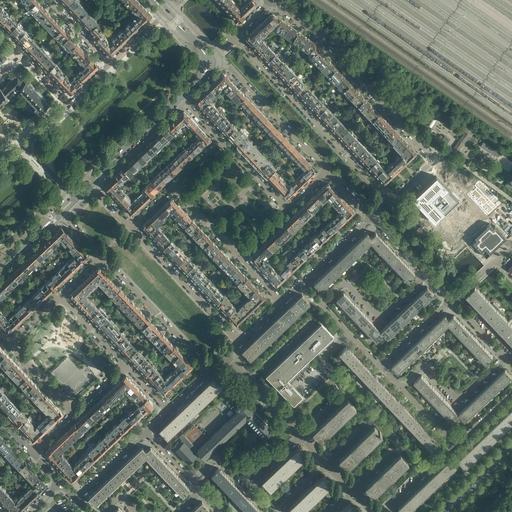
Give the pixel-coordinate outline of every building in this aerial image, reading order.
[(35,0),(30,0),(26,4),(26,5),(33,12),(40,5),(35,0)] [(83,7),(75,0),(74,0),(68,6),(75,14),(83,7)] [(144,8),(137,0),(130,7),(131,8),(131,9),(133,11),(134,11),(134,12),(135,12),(137,14),(138,13),(138,14),(144,8)] [(231,16),(240,7),(232,0),(231,0),(223,8),(231,16)] [(245,14),(250,9),(253,6),(254,6),(255,5),(256,4),(252,0),(245,0),(248,2),(241,9),(240,7),(231,16),(233,18),(234,18),(233,19),(234,19),(234,20),(235,21),(236,21),(237,22),(238,21),(238,22),(245,15),(245,14)] [(48,13),(40,5),(33,12),(40,20),(48,13)] [(90,15),(83,7),(75,14),(83,22),(90,15)] [(153,15),(148,11),(144,8),(138,14),(140,15),(146,21),(146,22),(147,22),(147,20),(153,15)] [(0,20),(2,23),(10,16),(6,12),(0,16),(0,20)] [(55,20),(48,13),(40,20),(47,28),(55,20)] [(275,28),(281,20),(272,14),(271,14),(267,17),(274,24),(276,26),(275,27),(275,28)] [(98,23),(90,15),(83,22),(91,30),(97,24),(98,23)] [(138,29),(146,22),(146,21),(140,15),(136,18),(135,18),(134,18),(133,19),(134,20),(132,22),(138,29)] [(17,24),(10,16),(2,23),(10,31),(17,24)] [(276,26),(274,24),(267,17),(260,25),(267,33),(270,30),(269,29),(273,26),(275,27),(276,26)] [(62,28),(55,20),(47,28),(55,35),(62,28)] [(284,34),(290,26),(281,20),(275,28),(278,30),(277,31),(281,33),(281,32),(284,34)] [(131,36),(138,29),(132,22),(130,24),(129,23),(126,26),(126,27),(124,29),(131,36)] [(25,32),(17,24),(10,31),(17,39),(25,32)] [(103,33),(101,31),(102,31),(102,30),(100,29),(101,28),(97,24),(91,30),(94,34),(93,34),(94,36),(92,37),(95,41),(102,34),(103,33)] [(267,33),(260,25),(252,32),(258,39),(259,39),(260,39),(264,34),(265,35),(267,33)] [(292,40),(298,32),(290,26),(284,34),(292,40)] [(69,36),(62,28),(55,35),(62,43),(69,36)] [(123,43),(131,36),(124,29),(122,31),(121,30),(118,33),(119,34),(117,36),(123,43)] [(32,40),(25,32),(17,39),(25,47),(32,40)] [(258,39),(252,32),(246,38),(251,43),(251,44),(253,46),(260,39),(259,39),(258,39)] [(301,46),(307,38),(298,32),(292,40),(301,46)] [(108,41),(107,40),(107,38),(106,37),(106,36),(105,35),(104,36),(102,34),(95,41),(102,48),(108,42),(108,41)] [(77,43),(69,36),(62,43),(69,51),(70,50),(77,43)] [(116,50),(123,43),(117,36),(114,38),(114,37),(112,38),(112,40),(113,40),(109,44),(116,50)] [(310,52),(316,44),(307,38),(301,46),(310,52)] [(267,46),(265,44),(266,44),(263,40),(262,41),(260,39),(253,46),(260,53),(267,46)] [(40,48),(32,40),(25,47),(33,55),(40,48)] [(116,50),(109,44),(108,42),(102,48),(110,56),(116,50)] [(84,51),(77,43),(70,50),(72,52),(71,53),(74,56),(75,56),(77,58),(84,51)] [(321,53),(317,48),(318,45),(316,44),(310,52),(309,53),(310,55),(310,56),(314,60),(321,53)] [(274,54),(272,52),(273,51),(270,48),(269,49),(267,46),(260,53),(267,61),(274,54)] [(48,56),(40,48),(33,55),(40,63),(48,56)] [(91,59),(84,51),(77,58),(79,60),(78,61),(81,64),(82,63),(84,65),(91,59)] [(329,60),(321,53),(314,60),(321,68),(329,60)] [(282,62),(280,59),(277,56),(276,56),(274,54),(267,61),(274,69),(282,62)] [(55,64),(48,56),(40,63),(48,71),(55,64)] [(99,66),(91,59),(84,65),(86,66),(92,73),(99,66)] [(336,68),(329,60),(321,68),(328,75),(336,68)] [(289,69),(287,67),(288,66),(285,63),(284,64),(282,62),(274,69),(281,76),(289,69)] [(62,72),(60,70),(61,69),(58,66),(57,66),(55,64),(48,71),(55,79),(62,72)] [(84,80),(92,73),(86,66),(82,70),(81,69),(80,69),(79,70),(80,71),(78,73),(84,80)] [(343,76),(336,68),(328,75),(335,83),(336,82),(343,76)] [(296,77),(289,69),(281,76),(289,84),(296,77)] [(69,79),(68,77),(68,76),(65,73),(64,74),(62,72),(55,79),(62,86),(69,79)] [(77,87),(84,80),(78,73),(75,75),(75,74),(73,75),(73,77),(74,77),(70,81),(77,87)] [(0,105),(6,99),(7,101),(19,89),(23,85),(21,83),(24,81),(18,74),(8,84),(7,84),(3,88),(2,87),(1,86),(2,85),(1,85),(0,85),(0,105)] [(231,81),(228,78),(229,78),(227,77),(224,74),(222,74),(220,76),(219,76),(218,77),(218,78),(216,80),(223,86),(224,88),(231,81)] [(350,83),(343,76),(336,82),(338,84),(337,85),(341,88),(343,90),(350,83)] [(304,84),(296,77),(289,84),(296,92),(304,84)] [(77,87),(70,81),(69,80),(69,79),(62,86),(70,94),(77,87)] [(221,88),(223,86),(216,80),(209,87),(216,95),(218,93),(217,92),(219,90),(220,91),(221,90),(221,89),(221,88)] [(36,88),(34,86),(34,85),(30,81),(27,83),(26,82),(25,82),(24,81),(21,83),(23,85),(19,89),(25,95),(30,90),(33,93),(36,91),(34,90),(36,88)] [(238,89),(231,81),(224,88),(226,90),(225,91),(227,92),(227,91),(229,94),(230,96),(238,89)] [(358,91),(350,83),(343,90),(345,92),(345,93),(348,96),(349,95),(351,97),(358,91)] [(311,92),(304,84),(296,92),(303,99),(311,92)] [(216,95),(209,87),(201,94),(207,101),(210,99),(211,99),(213,98),(212,97),(214,96),(216,95)] [(44,109),(49,104),(45,100),(46,99),(36,88),(34,90),(36,91),(33,93),(30,90),(25,95),(36,107),(24,119),(26,122),(37,112),(39,114),(44,109)] [(245,96),(238,89),(230,96),(232,98),(233,97),(235,99),(234,100),(235,101),(236,101),(238,103),(239,103),(245,96)] [(365,98),(358,91),(351,97),(353,100),(352,100),(355,104),(356,103),(358,105),(365,98)] [(318,100),(311,92),(303,99),(310,107),(318,100)] [(209,102),(207,101),(201,94),(199,96),(197,97),(198,97),(195,100),(195,101),(202,108),(209,102)] [(244,108),(251,102),(245,96),(239,103),(244,108)] [(372,106),(365,98),(358,105),(360,107),(359,108),(362,111),(363,111),(365,113),(372,106)] [(325,107),(318,100),(310,107),(318,114),(325,107)] [(209,116),(217,109),(215,107),(214,108),(212,106),(213,105),(212,103),(211,104),(209,102),(202,108),(209,116)] [(250,114),(256,108),(251,102),(244,108),(250,114)] [(379,114),(372,106),(365,113),(367,115),(366,116),(370,119),(370,118),(372,120),(379,114)] [(333,115),(325,107),(318,114),(325,122),(333,115)] [(255,120),(262,114),(256,108),(250,114),(255,120)] [(223,117),(221,115),(222,114),(220,112),(219,113),(217,111),(218,110),(217,109),(209,116),(216,124),(223,117)] [(454,120),(437,110),(436,112),(436,113),(434,116),(438,119),(437,120),(447,126),(450,120),(452,122),(454,120)] [(197,126),(191,119),(183,111),(179,116),(186,123),(185,123),(191,129),(192,131),(197,126)] [(261,126),(267,120),(262,114),(255,120),(261,126)] [(387,121),(379,114),(372,120),(374,123),(377,127),(378,126),(380,128),(387,121)] [(340,122),(333,115),(325,122),(332,130),(340,122)] [(179,116),(175,120),(174,120),(181,126),(183,124),(183,125),(185,123),(186,123),(179,116)] [(231,125),(228,122),(230,121),(226,118),(225,119),(223,117),(216,124),(223,131),(231,125)] [(431,128),(436,120),(433,118),(428,125),(431,128)] [(181,126),(174,120),(175,120),(174,119),(170,124),(177,131),(179,129),(178,128),(181,126)] [(266,132),(273,125),(267,120),(261,126),(266,132)] [(394,129),(387,121),(380,128),(382,130),(381,131),(384,134),(385,133),(387,136),(394,129)] [(347,130),(340,122),(332,130),(339,137),(347,130)] [(177,131),(170,124),(165,128),(166,128),(172,135),(174,133),(175,134),(177,131)] [(238,132),(236,130),(237,129),(234,126),(233,127),(231,125),(223,131),(231,139),(238,132)] [(272,137),(278,131),(273,125),(266,132),(272,137)] [(211,140),(204,132),(197,126),(192,131),(193,132),(199,137),(206,144),(211,140)] [(166,128),(162,132),(169,140),(171,138),(170,137),(172,135),(166,128)] [(401,137),(394,129),(387,136),(389,138),(388,138),(391,142),(392,141),(394,143),(401,137)] [(354,138),(347,130),(339,137),(347,145),(354,138)] [(277,143),(284,137),(278,131),(272,137),(277,143)] [(463,145),(468,137),(470,135),(468,134),(465,131),(465,132),(461,137),(453,149),(458,152),(463,145)] [(169,140),(162,132),(160,134),(159,134),(158,135),(158,136),(157,137),(163,143),(165,141),(166,142),(169,140)] [(245,140),(243,138),(244,137),(241,133),(240,134),(238,132),(231,139),(238,147),(245,140)] [(163,143),(157,137),(156,137),(155,138),(155,139),(153,141),(160,148),(162,146),(161,145),(163,143)] [(206,144),(199,137),(197,139),(198,140),(195,142),(202,148),(203,148),(204,147),(204,146),(206,144)] [(283,149),(289,143),(284,137),(277,143),(283,149)] [(408,144),(401,137),(394,143),(396,145),(395,146),(399,149),(401,151),(408,144)] [(362,145),(354,138),(347,145),(354,152),(362,145)] [(252,147),(250,145),(251,144),(248,141),(247,142),(245,140),(238,147),(245,154),(252,147)] [(160,148),(153,141),(151,142),(150,143),(149,144),(149,145),(155,151),(157,149),(158,150),(160,148)] [(202,148),(195,142),(193,144),(193,143),(190,145),(191,146),(197,152),(199,150),(200,151),(201,149),(202,148)] [(483,142),(481,145),(493,154),(494,154),(496,151),(483,142)] [(288,155),(295,149),(289,143),(283,149),(288,155)] [(416,154),(416,153),(408,144),(401,151),(403,153),(402,155),(408,162),(416,154)] [(155,151),(149,145),(148,145),(147,145),(146,146),(146,147),(144,149),(151,157),(154,154),(153,153),(155,151)] [(369,153),(362,145),(354,152),(361,160),(369,153)] [(197,152),(191,146),(189,148),(188,147),(186,149),(193,156),(195,155),(197,154),(197,153),(197,152)] [(260,155),(257,153),(258,152),(255,149),(254,150),(252,147),(245,154),(252,162),(260,155)] [(151,157),(144,149),(142,151),(140,152),(140,153),(146,160),(148,158),(149,159),(151,157)] [(193,156),(186,149),(181,153),(188,161),(190,159),(191,159),(192,158),(192,157),(193,156)] [(294,161),(301,154),(295,149),(288,155),(294,161)] [(146,160),(140,153),(139,153),(138,155),(137,155),(136,157),(143,165),(145,163),(144,162),(146,160)] [(188,161),(181,153),(177,157),(184,165),(186,163),(187,163),(188,162),(188,161)] [(376,161),(369,153),(361,160),(368,168),(375,161),(376,161)] [(299,166),(306,160),(301,154),(294,161),(299,166)] [(267,163),(265,160),(266,159),(263,156),(262,157),(260,155),(252,162),(260,169),(267,163)] [(401,169),(408,162),(402,155),(399,157),(399,156),(395,159),(396,160),(394,162),(401,169)] [(143,165),(136,157),(134,159),(133,159),(132,160),(132,161),(131,161),(137,168),(140,166),(140,167),(143,165)] [(184,165),(177,157),(173,161),(180,169),(182,167),(184,166),(184,165)] [(310,167),(311,167),(312,166),(306,160),(299,166),(304,171),(304,172),(305,172),(310,167)] [(137,168),(131,161),(131,162),(130,162),(129,163),(129,164),(127,165),(134,173),(136,171),(135,170),(137,168)] [(180,169),(173,161),(168,165),(175,173),(177,171),(178,171),(179,170),(179,169),(180,169)] [(383,169),(381,167),(381,166),(378,163),(377,163),(375,161),(368,168),(376,175),(383,169)] [(393,176),(401,169),(394,162),(392,164),(391,163),(388,166),(388,167),(386,169),(393,176)] [(274,170),(272,168),(273,167),(270,164),(269,165),(267,163),(260,169),(267,177),(274,171),(274,170)] [(134,173),(127,165),(123,169),(123,170),(129,176),(131,174),(132,175),(134,173)] [(175,173),(168,165),(164,169),(171,177),(173,175),(174,175),(175,174),(175,173)] [(316,173),(314,171),(314,170),(311,167),(310,167),(305,172),(304,172),(304,173),(303,174),(309,180),(316,173)] [(129,176),(123,170),(123,169),(122,169),(118,173),(125,181),(126,179),(126,178),(129,176)] [(171,177),(164,169),(160,174),(167,181),(169,179),(169,180),(171,178),(171,177)] [(385,184),(393,176),(386,169),(385,171),(383,169),(376,175),(384,184),(385,184)] [(272,183),(279,176),(274,171),(267,177),(272,183)] [(125,181),(118,173),(113,178),(120,184),(122,182),(123,182),(125,181)] [(167,181),(160,174),(155,178),(162,185),(164,184),(165,184),(166,182),(167,181)] [(309,180),(303,174),(297,180),(303,186),(309,180)] [(278,189),(285,182),(279,176),(272,183),(278,189)] [(437,176),(413,198),(436,222),(449,210),(450,211),(452,208),(451,207),(460,200),(437,176)] [(120,184),(113,178),(109,182),(115,187),(117,187),(118,185),(120,185),(121,184),(120,184)] [(162,185),(155,178),(151,182),(158,189),(160,188),(161,188),(162,187),(162,186),(162,185)] [(303,186),(297,180),(291,185),(297,191),(303,186)] [(115,187),(109,182),(104,186),(110,192),(115,187)] [(158,189),(151,182),(147,186),(154,194),(156,192),(158,191),(158,190),(158,189)] [(289,189),(289,186),(288,186),(285,182),(278,189),(284,195),(284,194),(289,189)] [(478,189),(471,196),(490,215),(502,204),(481,182),(476,187),(478,189)] [(327,197),(334,189),(328,183),(327,183),(320,190),(327,197)] [(289,199),(297,191),(291,185),(290,186),(289,186),(289,189),(284,194),(289,199)] [(154,194),(147,186),(142,190),(143,191),(150,198),(154,194)] [(114,196),(121,190),(120,188),(119,188),(119,189),(117,187),(115,187),(110,192),(114,196)] [(342,197),(334,189),(327,197),(328,197),(334,204),(342,197)] [(118,201),(125,195),(122,192),(123,191),(121,190),(114,196),(118,201)] [(328,197),(327,197),(320,190),(312,197),(320,205),(328,197)] [(150,198),(143,191),(141,193),(142,193),(139,196),(145,202),(150,198)] [(122,205),(130,198),(128,196),(127,197),(125,195),(118,201),(122,205)] [(145,202),(139,196),(136,198),(134,199),(141,207),(145,202)] [(320,205),(312,197),(305,205),(312,213),(320,205)] [(349,205),(342,198),(342,197),(334,204),(341,211),(342,212),(349,205)] [(131,205),(132,203),(130,201),(130,199),(130,198),(122,205),(127,209),(131,205)] [(171,212),(178,205),(171,198),(164,205),(171,212)] [(141,207),(134,199),(133,200),(133,201),(132,203),(131,205),(136,211),(141,207)] [(136,211),(131,205),(127,209),(132,215),(136,211)] [(169,214),(171,212),(164,205),(157,212),(163,219),(166,217),(166,218),(169,215),(169,214)] [(185,213),(178,205),(171,212),(173,214),(173,215),(175,218),(176,217),(178,219),(185,213)] [(312,213),(305,205),(297,212),(304,220),(312,213)] [(355,213),(355,211),(349,205),(342,212),(348,219),(355,213)] [(340,226),(348,219),(342,212),(341,211),(333,219),(340,226)] [(161,221),(163,219),(157,212),(149,219),(155,226),(156,226),(158,224),(159,225),(162,222),(161,221)] [(304,220),(297,212),(289,220),(296,228),(304,220)] [(192,220),(185,213),(178,219),(180,221),(179,222),(182,225),(183,225),(185,227),(192,220)] [(149,233),(155,226),(149,219),(142,226),(149,233)] [(332,234),(340,226),(333,219),(325,227),(326,227),(332,234)] [(192,220),(185,227),(184,227),(192,235),(199,228),(192,220)] [(296,228),(289,220),(281,228),(288,235),(296,228)] [(476,239),(473,243),(486,257),(506,238),(495,226),(493,228),(489,224),(486,226),(485,224),(473,236),(476,239)] [(163,234),(161,231),(159,228),(158,228),(156,226),(155,226),(149,233),(156,240),(163,234)] [(332,234),(326,227),(325,227),(323,229),(323,228),(320,231),(320,232),(318,234),(324,241),(325,241),(326,239),(330,236),(332,234)] [(66,233),(65,232),(61,228),(55,233),(61,239),(66,233)] [(207,236),(207,235),(205,233),(202,231),(202,230),(201,228),(200,229),(199,228),(192,235),(200,243),(207,236)] [(280,243),(288,235),(281,228),(273,235),(280,243)] [(61,239),(55,233),(51,237),(57,244),(61,241),(61,239)] [(64,244),(71,238),(66,233),(61,239),(61,241),(64,244)] [(382,240),(375,233),(372,236),(370,236),(367,233),(360,239),(367,246),(371,242),(371,243),(371,242),(375,246),(382,240)] [(170,241),(168,239),(169,238),(165,235),(165,236),(163,234),(156,240),(163,248),(170,241)] [(324,241),(318,234),(316,236),(315,236),(312,239),(313,239),(310,242),(317,248),(318,248),(319,247),(319,246),(322,243),(323,243),(324,242),(324,241)] [(272,250),(280,243),(273,235),(272,235),(271,237),(267,241),(266,241),(265,242),(265,243),(272,250)] [(215,244),(214,243),(213,241),(212,241),(209,239),(210,238),(208,236),(207,236),(200,243),(207,251),(215,244)] [(57,244),(51,237),(47,241),(53,248),(54,249),(55,247),(55,246),(57,244)] [(68,248),(75,242),(71,238),(64,244),(68,248)] [(367,246),(360,239),(348,250),(355,258),(367,246)] [(393,251),(382,240),(375,246),(375,247),(386,258),(393,251)] [(53,248),(47,241),(42,245),(49,252),(49,253),(51,251),(50,250),(53,248)] [(178,249),(170,241),(163,248),(163,249),(165,250),(168,253),(168,254),(169,255),(170,255),(171,256),(178,249)] [(72,253),(79,246),(75,242),(68,248),(72,253)] [(316,248),(317,248),(310,242),(308,244),(307,243),(304,246),(305,247),(303,249),(309,255),(310,255),(311,254),(311,253),(315,250),(316,249),(316,248)] [(272,250),(265,243),(264,243),(262,244),(262,245),(259,248),(258,248),(257,250),(257,251),(263,257),(263,258),(264,258),(272,250)] [(222,252),(222,251),(220,249),(217,246),(216,244),(215,244),(207,251),(215,259),(222,252)] [(49,252),(42,245),(38,250),(45,257),(47,256),(46,255),(49,252)] [(77,256),(83,251),(79,246),(72,253),(75,256),(77,256)] [(186,257),(178,249),(171,256),(171,257),(172,258),(173,258),(176,261),(175,262),(177,263),(178,263),(178,264),(186,257)] [(309,256),(309,255),(303,249),(301,251),(300,250),(297,253),(298,254),(295,256),(302,263),(302,262),(303,262),(304,261),(304,260),(307,257),(308,257),(309,256)] [(45,257),(38,250),(34,254),(40,260),(43,258),(43,259),(45,257)] [(344,269),(355,258),(348,250),(337,261),(344,269)] [(89,256),(84,252),(83,251),(77,256),(83,262),(89,256)] [(262,259),(263,258),(263,257),(257,251),(256,251),(254,252),(254,253),(249,257),(249,259),(254,264),(254,265),(255,266),(256,266),(263,260),(262,259)] [(404,263),(393,251),(386,258),(397,270),(404,263)] [(230,260),(229,259),(228,257),(227,257),(225,254),(223,252),(222,252),(215,259),(222,267),(230,260)] [(40,260),(34,254),(29,258),(36,265),(38,264),(37,263),(40,260)] [(83,262),(77,256),(75,256),(72,259),(79,266),(83,262)] [(301,264),(301,263),(302,263),(295,256),(293,258),(292,257),(289,260),(290,261),(288,263),(294,270),(296,268),(299,265),(300,265),(301,264)] [(193,264),(186,257),(178,264),(179,264),(178,265),(180,266),(181,266),(183,269),(183,270),(185,271),(186,272),(193,264)] [(36,265),(29,258),(25,262),(31,269),(34,266),(35,267),(36,265)] [(79,266),(72,259),(70,260),(70,261),(68,264),(74,270),(75,270),(79,266)] [(237,268),(237,267),(235,265),(232,262),(231,260),(230,260),(222,267),(230,275),(237,268)] [(264,274),(271,267),(266,262),(265,262),(264,261),(263,260),(256,266),(257,267),(258,269),(259,269),(262,272),(262,273),(263,274),(264,274)] [(332,280),(344,269),(337,261),(325,272),(332,280)] [(31,269),(25,262),(21,266),(28,274),(29,272),(29,271),(31,269)] [(74,270),(68,264),(67,263),(63,267),(70,274),(74,271),(74,270)] [(286,278),(294,270),(288,263),(287,263),(280,270),(280,271),(286,278)] [(415,275),(404,263),(397,270),(408,282),(415,275)] [(201,272),(193,264),(186,272),(186,273),(188,274),(191,277),(191,278),(192,279),(193,279),(201,272)] [(28,274),(21,266),(16,270),(23,277),(25,274),(26,275),(28,274)] [(70,274),(63,267),(58,271),(66,279),(70,274)] [(98,278),(104,273),(101,270),(101,269),(100,268),(99,267),(88,277),(95,285),(99,281),(98,281),(99,279),(98,278)] [(272,282),(280,274),(278,272),(277,273),(271,267),(264,274),(264,275),(266,277),(270,280),(269,281),(271,282),(272,282)] [(245,276),(244,275),(245,275),(243,273),(242,273),(240,270),(238,268),(237,268),(230,275),(237,283),(245,276)] [(23,277),(16,270),(12,274),(19,282),(21,280),(20,279),(23,277)] [(66,279),(58,271),(54,275),(61,283),(66,279)] [(277,286),(286,278),(280,271),(278,272),(280,274),(272,282),(272,283),(273,285),(274,284),(276,286),(277,286)] [(208,280),(201,272),(193,279),(194,280),(194,281),(195,282),(196,282),(198,285),(200,287),(201,287),(208,280)] [(320,291),(332,280),(325,272),(314,284),(320,291)] [(112,281),(104,273),(98,278),(99,279),(98,281),(99,281),(104,288),(112,281)] [(19,282),(12,274),(8,279),(14,285),(17,283),(17,284),(19,282)] [(61,283),(54,275),(50,279),(57,287),(61,283)] [(252,284),(248,279),(248,278),(246,276),(245,276),(237,283),(245,291),(252,284)] [(87,292),(95,285),(88,277),(80,285),(87,292)] [(14,285),(8,279),(3,283),(10,290),(12,289),(11,288),(14,285)] [(57,287),(50,279),(45,284),(53,291),(57,287)] [(216,288),(208,280),(201,287),(201,288),(201,289),(202,290),(203,290),(206,293),(207,295),(208,295),(216,288)] [(119,289),(112,281),(104,288),(112,296),(119,289)] [(10,290),(3,283),(0,285),(0,288),(5,293),(8,291),(9,292),(10,290)] [(53,291),(45,284),(41,288),(48,295),(52,291),(53,291)] [(260,292),(252,284),(245,291),(249,295),(250,294),(252,297),(253,298),(260,292)] [(84,295),(87,292),(80,285),(70,295),(71,296),(72,297),(75,300),(81,295),(82,296),(83,295),(84,295)] [(434,294),(427,287),(421,293),(428,300),(434,294)] [(486,298),(481,292),(475,287),(467,294),(478,306),(486,298)] [(48,295),(41,288),(37,292),(44,299),(48,295)] [(223,296),(216,288),(208,295),(209,296),(209,297),(210,298),(211,298),(213,301),(215,303),(216,303),(223,296)] [(127,297),(127,296),(125,294),(122,291),(120,289),(119,289),(112,296),(119,304),(127,297)] [(44,299),(37,292),(32,296),(39,303),(44,299)] [(259,304),(266,297),(260,292),(253,298),(259,304)] [(354,304),(343,293),(336,300),(347,311),(354,304)] [(416,311),(428,300),(421,293),(409,304),(416,311)] [(83,308),(90,301),(84,295),(83,295),(82,296),(81,295),(75,300),(83,308)] [(298,314),(310,303),(309,302),(309,303),(302,295),(290,306),(298,314)] [(39,303),(32,296),(28,300),(35,308),(39,303)] [(231,304),(223,296),(216,303),(217,304),(216,305),(218,307),(219,306),(224,311),(231,304)] [(135,305),(134,304),(133,302),(132,302),(129,299),(130,299),(128,297),(127,297),(119,304),(127,312),(135,305)] [(259,304),(253,298),(252,297),(250,299),(249,299),(244,304),(251,311),(259,304)] [(497,310),(492,304),(486,298),(478,306),(489,318),(497,310)] [(35,308),(28,300),(24,304),(31,312),(35,308)] [(98,310),(90,301),(83,308),(90,317),(98,310)] [(31,312),(24,304),(19,308),(26,316),(31,312)] [(237,312),(234,309),(235,308),(231,304),(224,311),(231,319),(238,313),(237,312)] [(243,319),(251,311),(244,304),(239,309),(239,310),(237,312),(238,313),(243,319)] [(365,316),(354,304),(347,311),(358,323),(365,316)] [(405,322),(416,311),(409,304),(398,315),(405,322)] [(142,313),(142,312),(140,310),(137,307),(136,305),(135,305),(127,312),(135,320),(142,313)] [(286,325),(298,314),(290,306),(278,317),(286,325)] [(26,316),(19,308),(15,313),(16,313),(22,320),(26,316)] [(98,309),(98,310),(90,317),(91,317),(91,318),(92,319),(93,319),(96,322),(95,323),(97,324),(98,324),(106,317),(98,309)] [(508,321),(503,316),(497,310),(489,318),(500,329),(508,321)] [(22,320),(16,313),(13,316),(12,315),(11,317),(18,324),(22,320)] [(150,321),(149,320),(150,320),(148,318),(147,318),(145,315),(143,313),(142,313),(135,320),(142,328),(150,321)] [(237,325),(243,319),(238,313),(231,319),(237,325)] [(61,319),(57,314),(52,319),(56,324),(61,319)] [(393,333),(405,322),(398,315),(386,326),(393,333)] [(460,322),(454,315),(450,319),(449,319),(445,315),(438,322),(445,329),(449,325),(453,329),(460,322)] [(376,328),(365,316),(358,323),(369,335),(376,328)] [(18,324),(11,317),(8,321),(8,323),(13,328),(18,324)] [(113,325),(106,317),(98,324),(98,325),(98,326),(100,327),(103,330),(105,332),(106,332),(113,325)] [(274,337),(286,325),(278,317),(266,329),(274,337)] [(157,329),(157,328),(156,326),(155,326),(152,323),(151,321),(150,321),(142,328),(150,336),(157,329)] [(511,340),(511,325),(508,321),(500,329),(511,341),(511,340)] [(434,340),(445,329),(438,322),(427,333),(434,340)] [(471,334),(460,322),(453,329),(464,341),(471,334)] [(13,328),(8,323),(2,328),(4,329),(3,329),(8,334),(13,328)] [(287,380),(332,337),(333,336),(322,323),(320,325),(320,324),(266,376),(293,405),(303,396),(287,380)] [(121,333),(113,325),(106,332),(106,333),(106,334),(107,335),(108,335),(111,338),(112,340),(113,340),(121,333)] [(393,333),(386,326),(380,331),(383,335),(387,339),(393,333)] [(383,335),(380,331),(380,332),(376,328),(369,335),(376,342),(383,335)] [(165,337),(164,336),(165,336),(163,334),(160,331),(158,329),(157,329),(150,336),(157,344),(165,337)] [(262,348),(274,337),(266,329),(254,340),(262,348)] [(128,341),(121,333),(113,340),(114,341),(113,341),(115,343),(116,343),(118,346),(120,348),(121,348),(128,341)] [(422,351),(434,340),(427,333),(415,344),(422,351)] [(482,345),(471,334),(464,341),(475,352),(482,345)] [(173,345),(172,344),(171,342),(170,342),(167,339),(168,339),(166,337),(165,337),(157,344),(165,352),(173,345)] [(250,360),(262,348),(254,340),(242,352),(250,360)] [(136,349),(128,341),(121,348),(121,349),(123,351),(126,354),(127,356),(128,356),(136,349)] [(410,362),(422,351),(415,344),(404,355),(410,362)] [(180,353),(175,347),(174,345),(173,345),(165,352),(172,360),(180,353)] [(493,357),(482,345),(475,352),(486,364),(493,357)] [(344,359),(352,352),(346,347),(339,353),(344,359)] [(144,357),(136,349),(128,356),(129,357),(130,359),(131,359),(134,362),(133,362),(135,364),(136,364),(144,357)] [(363,364),(352,352),(344,359),(355,371),(363,364)] [(13,361),(6,353),(0,358),(0,362),(5,368),(13,361)] [(188,361),(180,353),(172,360),(176,364),(177,363),(179,366),(180,366),(181,367),(188,361)] [(107,366),(101,360),(103,359),(98,354),(92,360),(94,362),(93,363),(95,364),(96,364),(102,370),(107,366)] [(399,373),(410,362),(404,355),(392,366),(399,373)] [(151,365),(144,357),(136,364),(136,365),(138,367),(141,370),(142,372),(143,372),(144,372),(151,365)] [(20,368),(13,361),(5,368),(12,375),(20,368)] [(187,373),(193,366),(188,361),(181,367),(187,373)] [(361,377),(368,370),(363,364),(355,371),(361,377)] [(159,373),(151,365),(144,372),(144,373),(146,376),(146,375),(151,380),(159,373)] [(187,373),(181,367),(180,366),(179,366),(178,368),(177,367),(171,373),(179,380),(187,373)] [(27,376),(20,368),(12,375),(20,383),(27,376)] [(379,381),(376,378),(373,375),(368,370),(361,377),(366,382),(372,388),(379,381)] [(500,388),(511,376),(505,370),(493,381),(500,388)] [(164,381),(165,380),(162,378),(163,377),(159,373),(151,380),(159,388),(165,382),(164,381)] [(179,380),(171,373),(166,378),(166,379),(165,380),(164,381),(165,382),(171,388),(179,380)] [(215,393),(227,382),(227,381),(219,374),(219,373),(207,385),(215,393)] [(122,392),(125,390),(132,382),(126,375),(116,385),(122,392)] [(433,387),(421,375),(414,382),(425,394),(433,387)] [(34,383),(27,376),(20,383),(27,390),(34,383)] [(377,394),(385,387),(379,381),(372,388),(377,394)] [(489,399),(500,388),(493,381),(482,392),(489,399)] [(140,390),(132,382),(125,390),(132,398),(133,397),(140,390)] [(164,394),(171,388),(165,382),(159,388),(164,394)] [(41,391),(34,383),(27,390),(34,398),(41,391)] [(115,400),(123,392),(122,392),(116,385),(108,392),(115,400)] [(203,404),(215,393),(207,385),(195,396),(203,404)] [(396,399),(386,388),(385,387),(377,394),(388,406),(396,399)] [(444,398),(433,387),(425,394),(436,405),(444,398)] [(147,398),(140,390),(133,397),(135,399),(134,399),(135,401),(136,401),(137,401),(139,403),(142,403),(147,398)] [(48,398),(47,396),(47,395),(46,395),(45,395),(41,391),(34,398),(41,405),(48,398)] [(107,408),(115,400),(108,392),(100,400),(107,407),(107,408)] [(477,410),(489,399),(482,392),(470,403),(477,410)] [(13,404),(5,396),(0,401),(0,405),(5,411),(13,404)] [(191,416),(203,404),(195,396),(183,408),(191,416)] [(55,406),(48,398),(41,405),(47,412),(49,412),(55,406)] [(153,404),(150,401),(150,400),(149,399),(148,399),(147,398),(142,403),(148,409),(153,404)] [(455,410),(444,398),(436,405),(447,417),(455,410)] [(344,419),(356,408),(356,407),(352,403),(348,400),(348,399),(336,410),(344,419)] [(407,410),(396,399),(388,406),(399,417),(407,410)] [(99,415),(107,407),(100,400),(92,408),(99,415)] [(204,458),(246,418),(258,431),(253,435),(253,434),(248,434),(244,437),(244,442),(247,446),(252,446),(256,443),(256,438),(255,437),(260,433),(264,437),(265,436),(265,437),(266,436),(272,429),(251,407),(250,405),(251,405),(249,403),(249,404),(247,403),(244,400),(238,405),(237,404),(233,408),(237,413),(198,449),(188,438),(183,443),(181,441),(179,443),(178,442),(172,447),(176,451),(176,450),(189,463),(195,457),(197,459),(201,455),(204,458)] [(148,410),(148,409),(142,403),(139,403),(139,405),(138,406),(138,405),(137,405),(135,407),(136,408),(134,409),(141,416),(142,416),(144,414),(144,413),(145,412),(146,412),(148,411),(148,410)] [(465,421),(477,410),(470,403),(459,414),(462,417),(465,421)] [(20,411),(13,404),(5,411),(12,418),(20,411)] [(64,414),(55,406),(49,412),(51,414),(57,420),(64,414)] [(91,423),(99,415),(92,408),(84,415),(91,423)] [(179,427),(191,416),(183,408),(171,419),(179,427)] [(141,416),(134,409),(132,411),(132,410),(128,414),(129,414),(127,416),(134,423),(135,423),(137,421),(137,420),(138,419),(139,419),(140,418),(140,417),(141,416)] [(332,430),(344,419),(336,410),(325,421),(332,430)] [(418,422),(407,410),(399,417),(410,429),(418,422)] [(462,417),(459,414),(458,414),(455,410),(447,417),(454,424),(462,417)] [(27,419),(20,411),(12,418),(19,426),(27,419)] [(49,428),(57,420),(51,414),(47,417),(42,421),(49,428)] [(83,430),(91,423),(84,415),(76,423),(83,430)] [(134,423),(127,416),(124,418),(124,417),(120,420),(121,421),(119,423),(126,430),(131,426),(132,426),(133,425),(133,424),(134,423)] [(501,435),(511,424),(511,423),(505,416),(493,427),(501,435)] [(33,427),(33,425),(27,419),(19,426),(26,433),(33,427)] [(167,439),(179,427),(171,419),(159,430),(159,431),(160,431),(163,434),(164,435),(167,438),(167,439)] [(41,436),(49,428),(42,421),(38,425),(39,425),(35,429),(41,436)] [(321,441),(332,430),(325,421),(313,433),(316,436),(320,441),(321,441)] [(429,434),(418,422),(410,429),(421,440),(429,434)] [(75,438),(83,430),(76,423),(68,430),(75,438)] [(126,430),(119,423),(117,425),(116,424),(113,427),(114,428),(111,430),(118,438),(126,430)] [(511,424),(501,435),(502,436),(511,425),(511,424)] [(41,436),(35,429),(33,427),(26,433),(35,442),(41,436)] [(370,446),(382,435),(381,434),(378,431),(374,427),(362,438),(370,446)] [(489,446),(501,435),(493,427),(481,438),(489,446)] [(72,440),(75,438),(68,430),(60,438),(68,446),(70,444),(69,443),(71,441),(72,442),(73,441),(72,440)] [(118,438),(111,430),(109,433),(108,432),(105,435),(106,435),(104,438),(111,445),(118,438)] [(440,445),(429,434),(421,440),(433,452),(440,445)] [(501,435),(489,446),(490,447),(502,436),(501,435)] [(68,446),(60,438),(53,445),(59,452),(62,450),(62,451),(64,449),(63,448),(65,446),(66,447),(68,446)] [(111,445),(104,438),(101,440),(101,439),(98,442),(98,443),(96,445),(103,452),(111,445)] [(359,457),(370,446),(362,438),(351,449),(359,457)] [(478,457),(489,446),(481,438),(470,449),(478,457)] [(12,447),(4,439),(0,443),(0,447),(0,448),(2,451),(3,451),(5,453),(12,447)] [(58,453),(59,452),(53,445),(50,447),(48,448),(48,449),(46,452),(46,453),(48,456),(48,457),(49,458),(50,458),(51,459),(58,453)] [(103,452),(96,445),(94,447),(93,446),(90,449),(91,450),(89,452),(96,459),(97,459),(98,458),(98,457),(103,452)] [(489,446),(478,457),(478,458),(490,447),(489,446)] [(19,454),(12,447),(5,453),(7,455),(6,456),(10,459),(10,458),(12,460),(19,454)] [(157,454),(150,447),(147,451),(145,451),(142,447),(135,454),(142,461),(142,460),(146,457),(150,461),(157,454)] [(293,467),(305,456),(301,452),(297,448),(285,459),(293,467)] [(347,469),(359,457),(351,449),(339,460),(339,461),(343,464),(347,468),(347,469)] [(466,468),(478,457),(470,449),(458,460),(466,468)] [(88,467),(96,459),(89,452),(87,455),(86,454),(84,455),(85,456),(83,458),(82,457),(80,459),(88,467)] [(59,467),(67,459),(65,458),(64,459),(62,457),(63,456),(62,455),(61,455),(60,455),(58,453),(51,459),(59,467)] [(26,461),(25,460),(24,460),(21,457),(19,454),(12,460),(14,462),(14,463),(17,466),(18,466),(20,468),(26,461)] [(130,472),(142,461),(135,454),(123,465),(130,472)] [(168,466),(157,454),(150,461),(161,473),(168,466)] [(396,474),(407,463),(408,463),(408,462),(407,461),(408,461),(406,459),(405,459),(404,458),(400,455),(401,455),(400,454),(388,466),(396,474)] [(478,457),(466,468),(467,469),(478,458),(478,457)] [(72,468),(70,466),(71,466),(71,464),(70,463),(69,464),(67,462),(68,461),(67,459),(59,467),(66,475),(72,468)] [(88,467),(80,459),(79,460),(80,461),(78,463),(77,462),(75,464),(76,465),(74,467),(80,474),(88,467)] [(281,478),(293,467),(285,459),(273,470),(281,478)] [(451,473),(457,467),(456,465),(455,463),(455,464),(450,459),(437,472),(444,479),(451,473)] [(33,469),(28,464),(28,463),(26,461),(20,468),(22,470),(21,471),(24,474),(25,473),(27,475),(33,469)] [(119,483),(130,472),(123,465),(112,476),(119,483)] [(179,477),(168,466),(161,473),(172,484),(179,477)] [(385,485),(396,474),(388,466),(377,477),(385,485)] [(80,474),(74,467),(72,468),(66,475),(68,476),(67,477),(68,478),(69,478),(72,481),(72,480),(73,481),(76,478),(77,478),(78,477),(78,476),(80,474)] [(217,481),(224,474),(218,468),(211,475),(217,481)] [(41,477),(33,469),(27,475),(29,478),(28,478),(30,481),(32,481),(34,483),(41,477)] [(270,490),(281,478),(273,470),(262,481),(262,482),(262,481),(262,482),(265,485),(269,489),(270,490)] [(438,486),(444,479),(437,472),(424,484),(431,492),(438,486)] [(235,486),(224,474),(217,481),(228,492),(235,486)] [(319,495),(331,484),(331,483),(327,479),(323,476),(323,475),(311,487),(319,495)] [(107,494),(119,483),(112,476),(100,487),(107,494)] [(38,493),(48,484),(41,477),(34,483),(36,484),(33,487),(33,486),(32,486),(38,493)] [(190,489),(179,477),(172,484),(183,496),(190,489)] [(373,496),(385,485),(377,477),(365,488),(369,492),(373,496)] [(425,498),(431,492),(424,484),(411,497),(418,504),(425,498)] [(31,500),(38,493),(32,486),(30,488),(29,488),(26,491),(27,491),(25,493),(31,500)] [(253,511),(257,509),(248,500),(245,496),(235,486),(228,492),(238,503),(246,511),(253,511)] [(95,505),(107,494),(100,487),(89,498),(95,505)] [(308,506),(319,495),(311,487),(300,498),(308,506)] [(24,507),(31,500),(25,493),(23,495),(22,494),(19,497),(20,498),(18,500),(24,507)] [(14,502),(12,500),(12,498),(10,496),(9,496),(7,494),(1,500),(8,508),(14,502)] [(409,511),(412,510),(418,504),(411,497),(398,509),(400,511),(409,511)] [(301,511),(308,506),(300,498),(288,509),(291,511),(301,511)] [(11,511),(18,511),(24,507),(18,500),(18,501),(15,504),(14,502),(8,508),(11,511)] [(205,511),(209,509),(202,501),(190,511),(205,511)] [(356,511),(357,511),(353,507),(349,503),(350,503),(349,503),(339,511),(356,511)]
